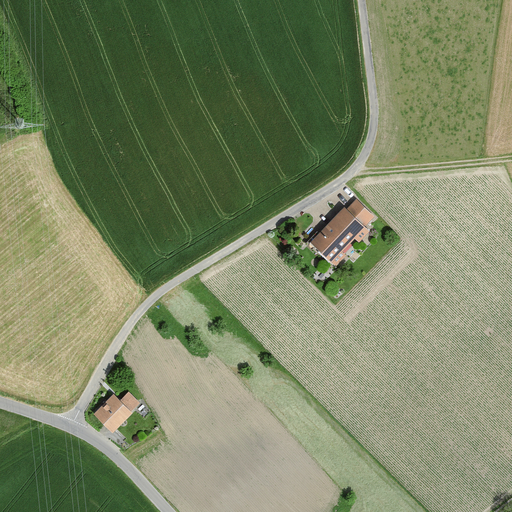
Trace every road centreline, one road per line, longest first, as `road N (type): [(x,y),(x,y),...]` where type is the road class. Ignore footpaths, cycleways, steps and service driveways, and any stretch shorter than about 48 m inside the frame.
road 1 (track): [(71,427),(148,302),(361,160),(374,110),(362,0)]
road 2 (tertiary): [(0,401),(89,435),(167,511)]
road 3 (track): [(352,171),(511,157)]
